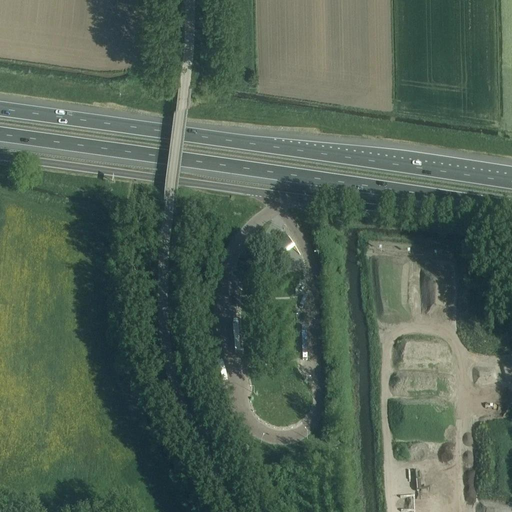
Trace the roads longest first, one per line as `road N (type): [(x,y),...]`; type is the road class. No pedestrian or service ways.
road 1 (unclassified): [(233,511),(181,403),(165,341),(163,273),(189,0)]
road 2 (motorway): [(0,134),(511,207)]
road 3 (motorway): [(511,181),(0,108)]
road 4 (motorway): [(299,197),(416,210),(511,209)]
